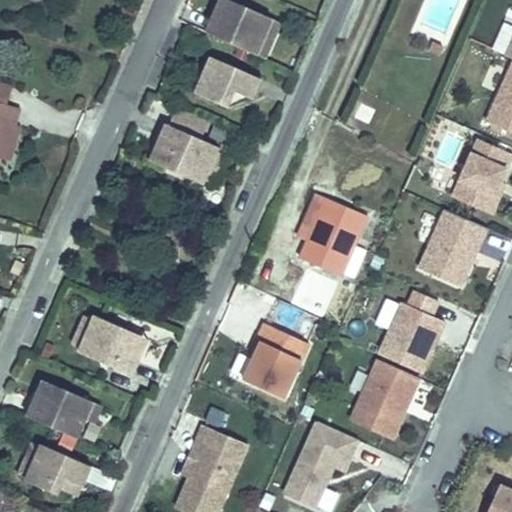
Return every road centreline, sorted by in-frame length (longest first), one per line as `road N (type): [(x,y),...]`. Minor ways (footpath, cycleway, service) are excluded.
road 1 (residential): [(162,0),(0,366),(121,511),(344,0)]
road 2 (residential): [(423,499),(511,303)]
